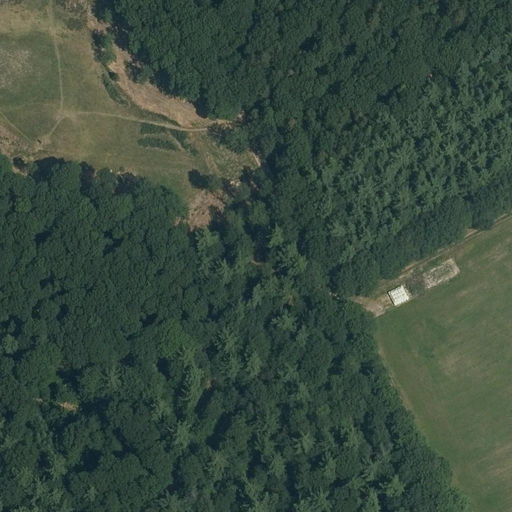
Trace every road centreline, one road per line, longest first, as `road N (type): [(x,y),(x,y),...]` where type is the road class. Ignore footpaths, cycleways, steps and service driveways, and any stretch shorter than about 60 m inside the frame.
road 1 (track): [(151,511),(306,312)]
road 2 (track): [(284,216),(173,0)]
road 3 (track): [(327,303),(204,344),(99,364)]
road 4 (track): [(327,303),(431,511)]
road 5 (track): [(511,207),(327,303)]
